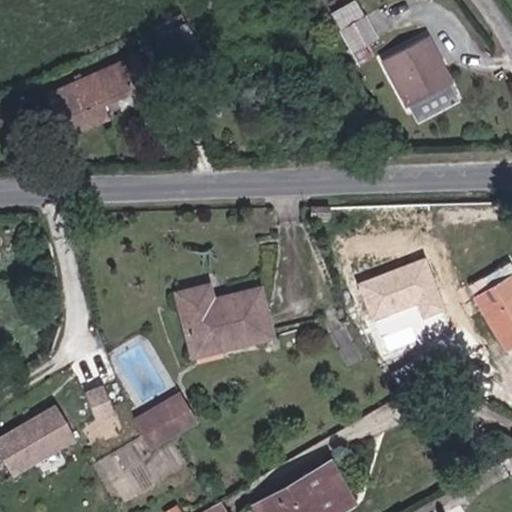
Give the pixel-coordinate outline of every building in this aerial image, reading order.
[(343,34),(356,58),(379,44),(366,21),(343,34)] [(163,34),(146,44),(162,74),(179,66),(163,34)] [(428,43),(386,66),(412,112),(454,89),(428,43)] [(128,61),(30,109),(50,150),(95,128),(88,115),(143,88),(128,61)] [(323,220),(343,220),(343,209),(324,209),(323,220)] [(425,258),(360,282),(376,327),(419,312),(423,320),(445,312),(425,258)] [(511,276),(493,287),(479,296),(511,351),(511,276)] [(173,294),(189,358),(271,336),(256,287),(208,299),(205,285),(173,294)] [(505,416),(511,404),(511,396),(485,382),(475,399),(505,416)] [(104,393),(88,399),(99,426),(115,420),(104,393)] [(182,401),(135,429),(141,443),(189,414),(182,401)] [(0,457),(14,481),(77,444),(58,411),(0,444),(0,457)] [(148,456),(197,427),(189,414),(141,443),(148,456)] [(350,511),(354,510),(330,465),(256,505),(260,511),(350,511)]
